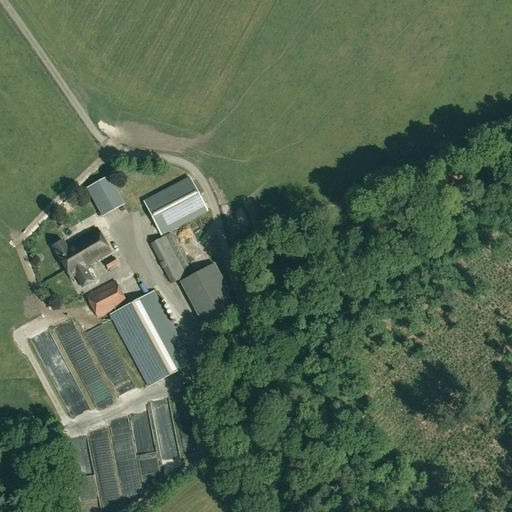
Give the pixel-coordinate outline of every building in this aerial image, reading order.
[(109,176),(88,188),(103,216),(124,204),(109,176)] [(145,201),(160,230),(163,235),(208,211),(191,178),(145,201)] [(76,276),(84,288),(95,281),(86,267),(111,252),(97,229),(67,246),(64,241),(52,248),(72,279),(76,276)] [(171,234),(150,245),(171,284),(192,273),(171,234)] [(118,264),(114,257),(104,263),(108,270),(118,264)] [(121,263),(111,269),(115,276),(125,270),(121,263)] [(180,282),(204,329),(236,312),(227,295),(230,293),(215,263),(180,282)] [(97,318),(114,309),(126,303),(115,282),(86,297),(97,318)] [(192,364),(181,343),(154,292),(127,306),(126,303),(114,309),(116,313),(111,315),(137,362),(149,386),(192,364)] [(202,446),(190,447),(190,454),(202,454),(202,446)] [(183,448),(168,449),(169,464),(183,464),(183,448)] [(151,465),(153,484),(159,484),(158,475),(164,475),(163,464),(151,465)]
